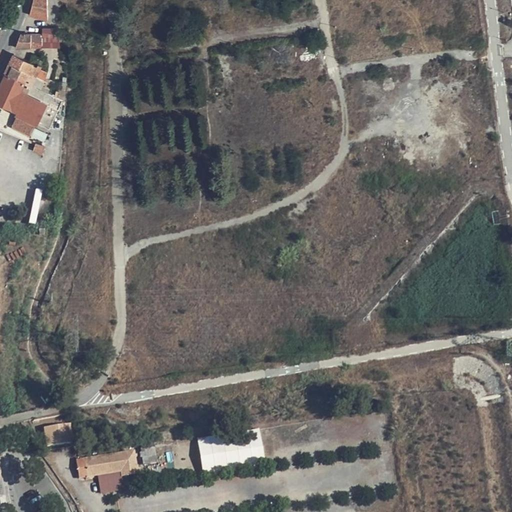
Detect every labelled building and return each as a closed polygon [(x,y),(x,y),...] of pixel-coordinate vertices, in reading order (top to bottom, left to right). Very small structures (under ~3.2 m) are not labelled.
[(364,0),(337,0),(344,44),(370,40),(364,0)] [(391,0),(364,0),(370,40),(396,36),(391,0)] [(417,0),(391,0),(396,36),(422,32),(417,0)] [(443,0),(417,0),(422,32),(448,28),(443,0)] [(470,0),(443,0),(448,28),(474,24),(470,0)] [(48,19),(48,7),(33,3),(30,14),(48,19)] [(43,46),(59,46),(59,29),(43,28),(43,34),(21,34),(16,48),(43,47),(43,46)] [(307,51),(300,52),(304,76),(312,74),(307,51)] [(37,65),(13,54),(9,63),(45,79),(48,73),(39,69),(42,63),(39,62),(37,65)] [(41,86),(45,79),(9,63),(4,74),(5,75),(6,73),(31,85),(33,83),(41,86)] [(231,67),(224,68),(225,81),(233,80),(231,67)] [(49,128),(62,100),(31,85),(6,73),(5,75),(0,86),(0,101),(19,111),(17,113),(36,122),(49,128)] [(66,101),(66,90),(59,89),(57,97),(66,101)] [(36,122),(17,113),(12,126),(30,135),(36,122)] [(414,398),(406,398),(407,406),(415,405),(414,398)] [(70,425),(44,428),(47,447),(72,443),(70,425)] [(259,429),(197,439),(203,477),(265,467),(259,429)] [(153,442),(141,444),(144,465),(156,463),(153,442)] [(129,470),(130,476),(137,475),(135,457),(137,457),(137,454),(134,454),(134,451),(132,451),(131,447),(123,448),(124,453),(76,460),(79,478),(121,471),(129,470)]
